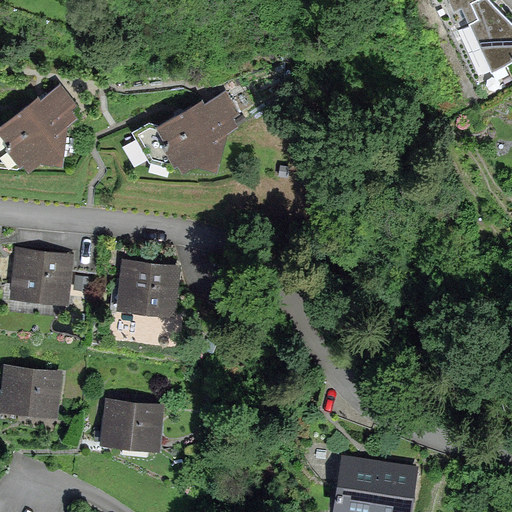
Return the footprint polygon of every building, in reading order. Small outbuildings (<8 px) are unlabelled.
[(461,5),(492,68),(511,58),(511,22),(492,0),(452,0),(456,8),(461,5)] [(71,111),(53,83),(0,117),(0,167),(36,164),(50,125),(71,111)] [(237,121),(224,91),(124,135),(138,165),(195,168),(214,131),(237,121)] [(69,255),(20,250),(15,291),(64,297),(69,255)] [(177,268),(127,262),(122,303),(172,308),(177,268)] [(58,372),(8,367),(5,403),(55,408),(58,372)] [(160,406),(110,400),(105,438),(156,443),(160,406)] [(406,511),(414,467),(337,455),(329,506),(368,511),(406,511)] [(511,511),(511,498),(480,501),(481,511),(511,511)]
